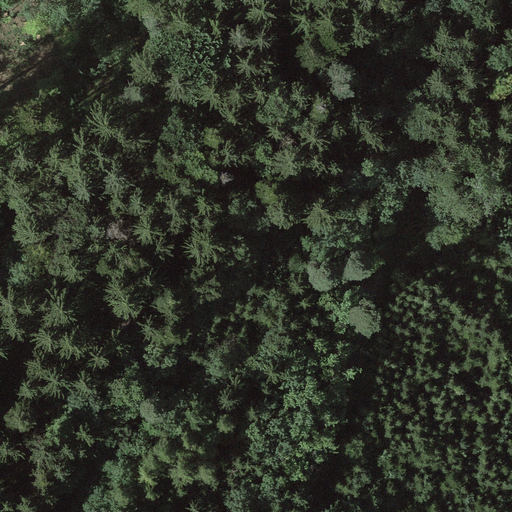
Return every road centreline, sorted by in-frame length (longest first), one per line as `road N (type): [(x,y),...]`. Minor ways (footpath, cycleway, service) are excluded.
road 1 (track): [(306,511),(368,307),(445,0)]
road 2 (track): [(141,400),(143,356),(123,319),(92,292),(0,278)]
road 3 (track): [(141,400),(77,511)]
